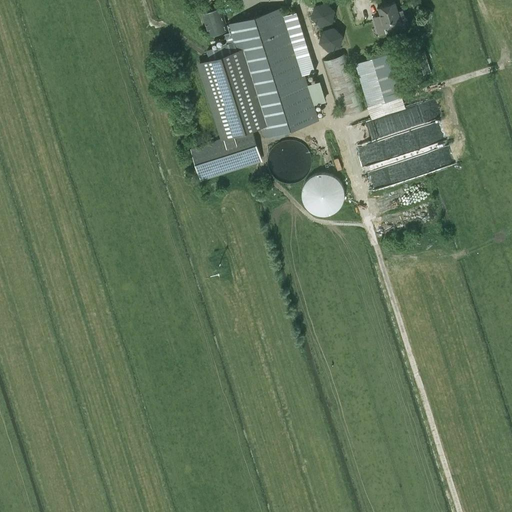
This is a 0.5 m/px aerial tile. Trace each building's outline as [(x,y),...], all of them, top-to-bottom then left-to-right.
[(327,0),(321,0),(314,3),(311,16),(320,24),(333,20),(333,6),(327,0)] [(385,26),(401,21),(395,2),(378,7),(382,18),(374,20),(379,33),(387,31),(385,26)] [(222,138),(252,129),(261,126),(264,134),(317,116),(292,37),(304,34),(297,11),(287,14),(285,15),(282,6),(229,23),(229,24),(230,27),(238,50),(198,63),(222,138)] [(222,6),(200,13),(202,19),(204,18),(206,26),(204,26),(207,35),(229,28),(229,27),(230,27),(229,24),(228,24),(222,6)] [(334,23),(321,28),(319,40),(329,49),(340,45),(343,32),(334,23)] [(389,51),(356,61),(372,117),(405,108),(389,51)] [(341,117),(364,109),(346,53),(323,60),(341,117)] [(431,77),(425,56),(417,58),(424,80),(431,77)] [(201,178),(262,159),(252,129),(222,138),(192,148),(201,178)] [(294,183),(302,180),(307,176),(310,171),(312,165),(313,159),(311,152),(308,147),(303,142),(297,140),(290,139),(284,140),(278,143),(273,147),(270,153),(268,161),(270,168),(274,175),(280,180),(287,183),(294,183)] [(305,205),(310,210),(316,213),(323,214),(329,213),(335,210),(340,205),(343,199),(344,193),(343,186),(341,180),(336,176),(331,172),(324,171),(317,171),(311,174),(306,179),(302,185),(301,192),(302,199),(305,205)]
